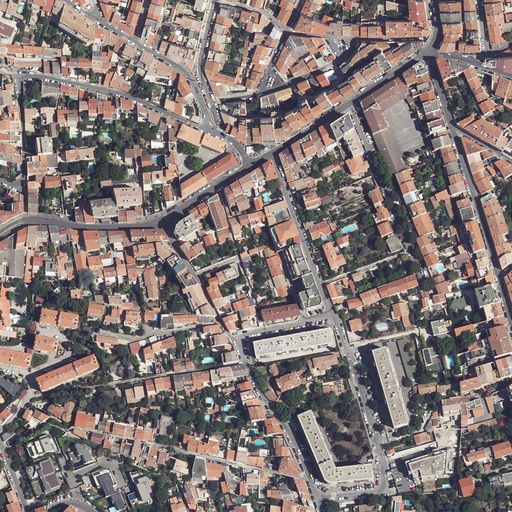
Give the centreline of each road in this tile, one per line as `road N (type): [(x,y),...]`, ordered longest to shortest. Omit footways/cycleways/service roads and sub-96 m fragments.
road 1 (residential): [(331,317),(379,449),(380,485),(317,499)]
road 2 (residential): [(350,103),(426,287)]
road 3 (residential): [(19,74),(122,94),(204,130)]
road 4 (residential): [(310,480),(147,443)]
road 5 (tertiary): [(0,233),(31,219),(81,228),(160,221)]
road 6 (residential): [(452,128),(499,277)]
road 7 (residential): [(214,0),(199,71),(220,136)]
road 8 (residential): [(272,153),(320,284)]
road 9 (residential): [(245,363),(310,480)]
road 10 (residential): [(0,180),(23,182),(19,74)]
road 11 (residential): [(204,130),(186,71),(134,41)]
